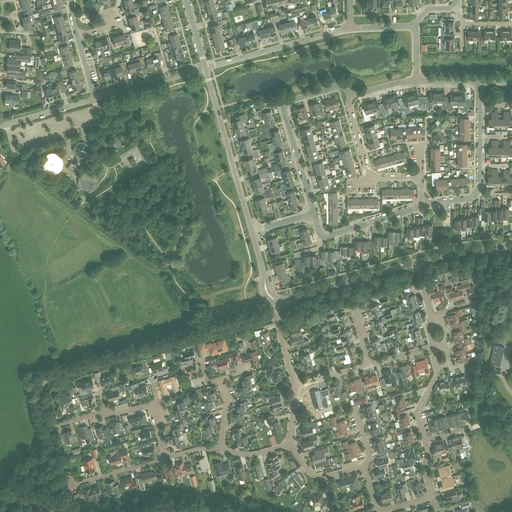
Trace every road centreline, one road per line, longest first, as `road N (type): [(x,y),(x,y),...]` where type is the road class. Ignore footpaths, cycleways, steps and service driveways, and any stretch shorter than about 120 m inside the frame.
road 1 (residential): [(313,213),(284,104),(341,86),(351,95)]
road 2 (tertiary): [(252,231),(206,68)]
road 3 (residential): [(206,68),(350,27)]
road 4 (tertiary): [(279,300),(416,262)]
road 5 (residential): [(313,213),(323,236),(424,204)]
